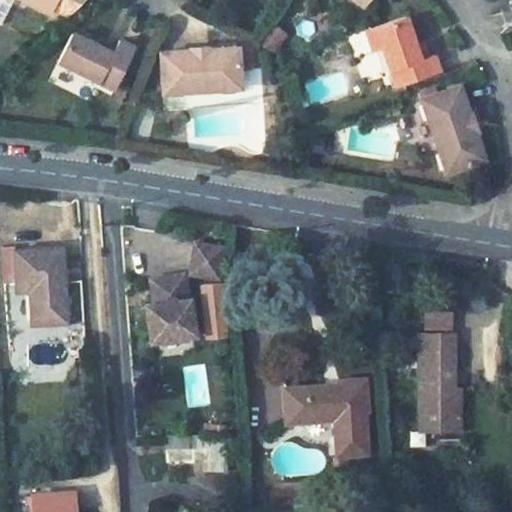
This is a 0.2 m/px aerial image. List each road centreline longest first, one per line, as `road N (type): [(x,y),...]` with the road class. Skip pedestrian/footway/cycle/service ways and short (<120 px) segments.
road 1 (unclassified): [(511,249),(0,172)]
road 2 (unknown): [(79,180),(106,489)]
